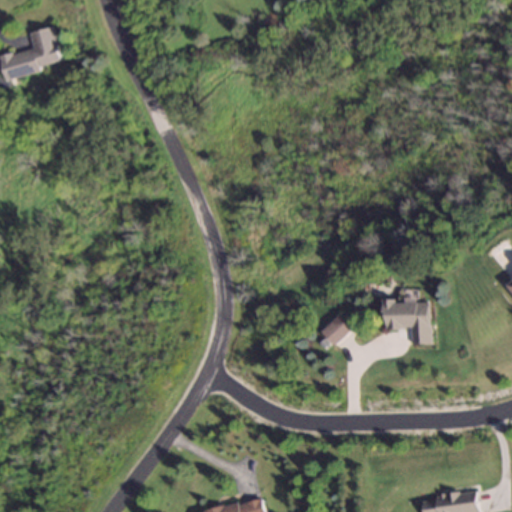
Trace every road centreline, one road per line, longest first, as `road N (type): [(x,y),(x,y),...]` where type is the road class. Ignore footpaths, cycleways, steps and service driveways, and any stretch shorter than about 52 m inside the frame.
road 1 (residential): [(104,511),(204,371),(221,300),(212,254),(99,0)]
road 2 (residential): [(204,371),(285,421),(342,425),(511,404)]
